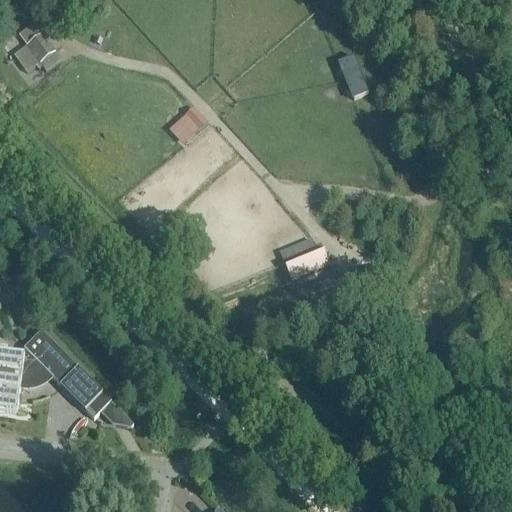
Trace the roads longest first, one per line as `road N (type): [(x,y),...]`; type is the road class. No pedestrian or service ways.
road 1 (unclassified): [(332,511),(0,182)]
road 2 (residential): [(166,511),(172,474),(0,449)]
